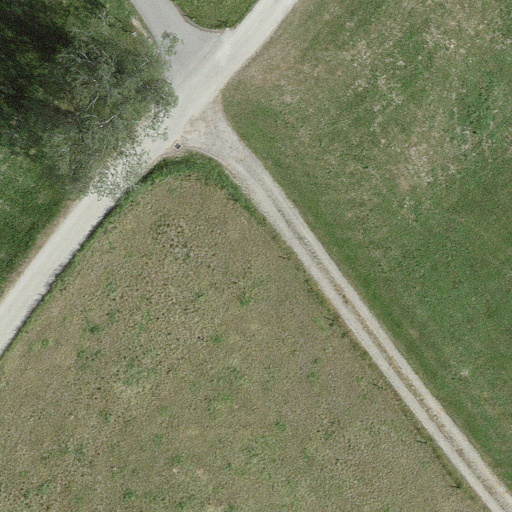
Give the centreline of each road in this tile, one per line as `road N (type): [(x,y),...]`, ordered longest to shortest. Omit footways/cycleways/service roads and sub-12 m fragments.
road 1 (track): [(196,90),(444,434),(510,511)]
road 2 (track): [(283,0),(196,90)]
